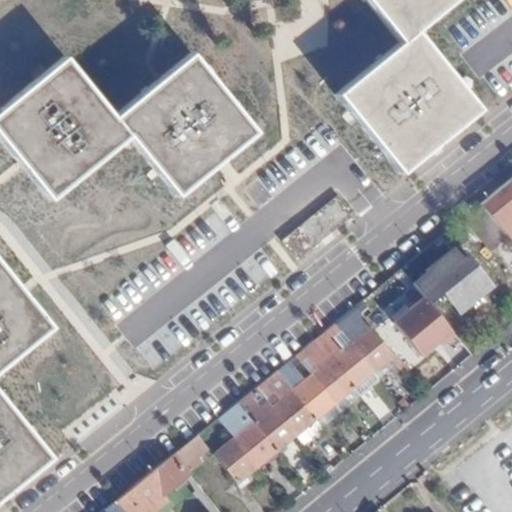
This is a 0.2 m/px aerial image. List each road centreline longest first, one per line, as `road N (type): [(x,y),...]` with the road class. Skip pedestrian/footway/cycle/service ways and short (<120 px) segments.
road 1 (residential): [(36,511),(511,130)]
road 2 (residential): [(511,364),(332,511)]
